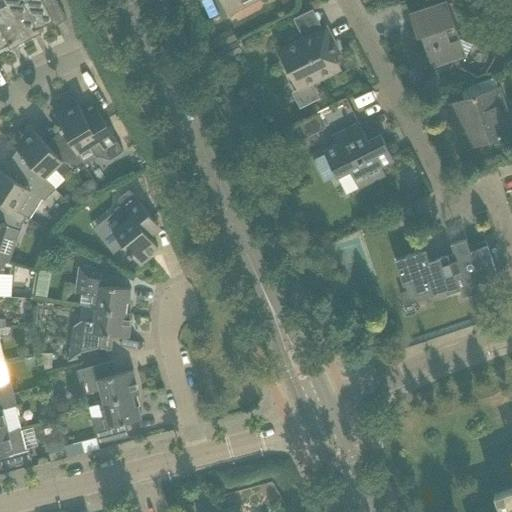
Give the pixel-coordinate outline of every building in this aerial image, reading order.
[(25,42),(2,0),(0,0),(0,49),(8,46),(10,50),(25,42)] [(64,21),(66,20),(55,0),(28,0),(24,2),(23,0),(2,0),(25,42),(41,33),(39,29),(62,17),(64,21)] [(224,0),(230,12),(254,0),(224,0)] [(446,0),(427,6),(409,13),(417,38),(421,37),(432,69),(466,57),(471,44),(459,39),(446,0)] [(326,27),(322,29),(280,50),(299,89),(339,70),(332,55),(339,52),(326,27)] [(511,131),(511,129),(506,112),(498,88),(451,104),(461,133),(467,131),(472,145),(511,131)] [(54,115),(67,136),(77,154),(78,154),(90,147),(95,156),(110,160),(122,152),(95,108),(83,115),(78,105),(69,111),(67,108),(54,115)] [(324,130),(320,121),(316,114),(295,126),(303,141),(324,130)] [(358,123),(341,132),(332,136),(337,145),(323,152),(324,154),(313,160),(324,181),(335,175),(336,178),(349,172),(358,189),(385,176),(381,167),(394,160),(380,134),(367,140),(358,123)] [(83,162),(78,154),(77,154),(67,136),(52,150),(34,131),(27,138),(24,136),(13,146),(17,150),(44,179),(45,178),(55,168),(61,174),(64,174),(70,169),(74,170),(83,162)] [(55,189),(45,178),(44,179),(17,150),(6,167),(10,169),(6,174),(0,170),(0,200),(17,211),(18,211),(25,216),(29,218),(42,198),(45,199),(55,189)] [(129,189),(118,198),(117,213),(123,222),(112,231),(128,250),(140,266),(152,257),(149,254),(158,247),(142,227),(152,218),(129,189)] [(0,245),(3,236),(17,240),(25,216),(18,211),(17,211),(0,200),(0,245)] [(395,260),(403,284),(411,282),(415,295),(429,291),(431,295),(446,290),(447,294),(460,289),(462,297),(478,292),(475,284),(486,281),(484,274),(495,270),(485,240),(468,246),(466,239),(450,245),(453,253),(429,261),(425,250),(395,260)] [(117,272),(97,270),(85,268),(82,293),(94,295),(92,308),(126,312),(125,311),(127,301),(129,302),(131,288),(109,285),(111,273),(117,273),(117,272)] [(39,270),(35,295),(47,298),(51,272),(39,270)] [(74,326),(69,360),(93,354),(111,349),(111,347),(101,346),(103,334),(128,337),(132,312),(126,312),(92,308),(80,306),(78,322),(74,326)] [(108,362),(88,367),(77,370),(80,384),(86,382),(89,393),(101,390),(104,402),(100,403),(100,404),(132,395),(133,396),(139,394),(133,370),(111,376),(108,362)] [(0,384),(0,397),(14,394),(11,382),(0,384)] [(0,433),(8,431),(2,409),(17,406),(14,394),(0,397),(0,433)] [(135,406),(133,396),(132,395),(100,404),(103,416),(91,419),(94,431),(95,432),(98,444),(123,437),(119,424),(141,419),(137,405),(135,406)] [(30,446),(40,444),(35,425),(25,427),(30,446)] [(26,450),(20,428),(8,431),(0,433),(0,456),(1,456),(4,468),(31,461),(28,449),(26,450)] [(511,511),(511,488),(494,495),(494,496),(495,495),(501,511),(511,511)]
